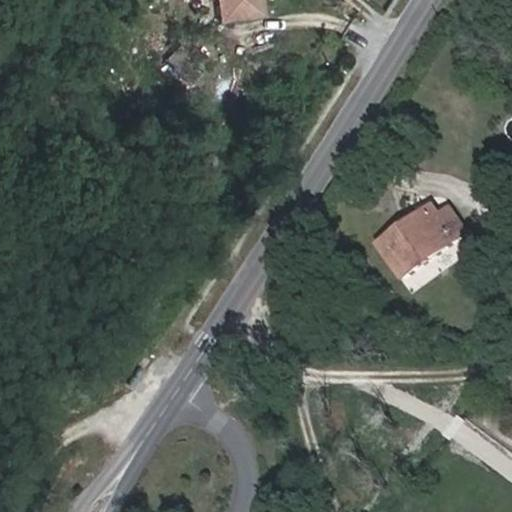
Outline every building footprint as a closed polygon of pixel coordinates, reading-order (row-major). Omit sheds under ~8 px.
[(240,18),(237,0),(217,0),(221,20),(240,18)] [(258,0),(237,0),(240,18),(261,15),(258,0)] [(447,191),(434,199),(458,235),(470,228),(447,191)] [(405,267),(458,235),(434,199),(382,231),(405,267)] [(511,213),(495,226),(511,246),(511,213)]
